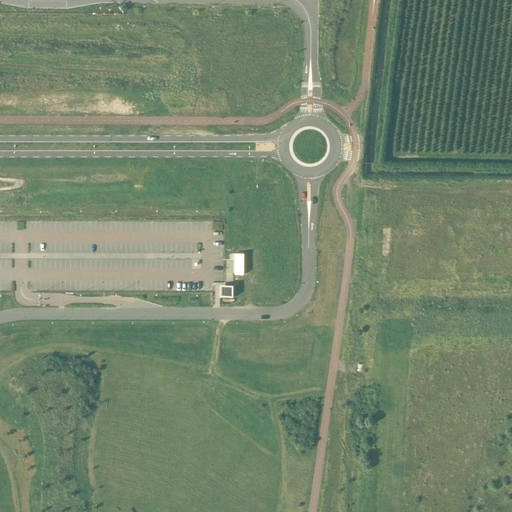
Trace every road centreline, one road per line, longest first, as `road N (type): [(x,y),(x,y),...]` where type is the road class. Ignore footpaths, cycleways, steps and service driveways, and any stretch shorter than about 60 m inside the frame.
road 1 (unclassified): [(309,214),(308,282),(287,311),(0,318)]
road 2 (unclassified): [(0,155),(283,156)]
road 3 (unclassified): [(283,139),(0,139)]
